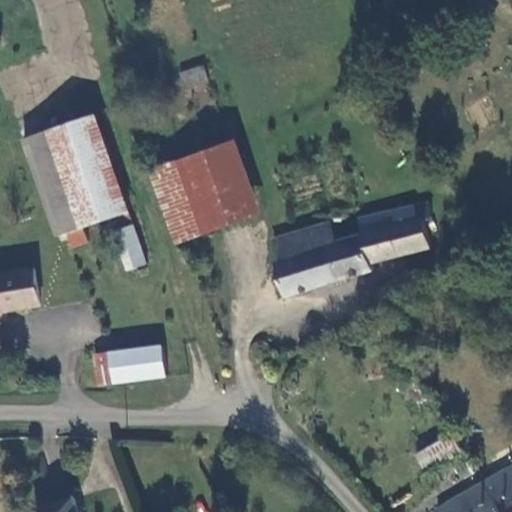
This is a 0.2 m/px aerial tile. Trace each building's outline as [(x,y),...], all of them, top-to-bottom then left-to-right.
[(205,65),(181,73),(187,90),(210,82),(205,65)] [(85,216),(110,208),(129,202),(97,107),(25,131),(57,224),(71,221),(85,216)] [(207,233),(265,212),(236,133),(178,156),(207,233)] [(177,244),(207,233),(178,156),(151,165),(177,244)] [(438,212),(433,196),(368,213),(370,222),(333,233),(328,214),(278,231),(285,255),(280,256),(295,294),(331,280),(377,263),(376,257),(433,238),(427,215),(438,212)] [(110,208),(116,223),(134,217),(129,202),(110,208)] [(92,234),(85,216),(71,221),(77,239),(92,234)] [(116,223),(129,262),(147,256),(134,217),(116,223)] [(0,280),(37,276),(33,242),(0,245),(0,280)] [(376,281),(389,306),(426,287),(412,261),(376,281)] [(106,368),(107,336),(91,336),(89,367),(106,368)] [(160,338),(107,336),(106,368),(159,370),(160,338)] [(418,465),(432,484),(465,460),(452,442),(418,465)] [(467,464),(457,471),(468,487),(478,479),(467,464)] [(511,511),(511,473),(492,486),(507,511),(511,511)] [(507,511),(492,486),(445,511),(507,511)] [(84,511),(78,495),(41,508),(42,511),(84,511)]
